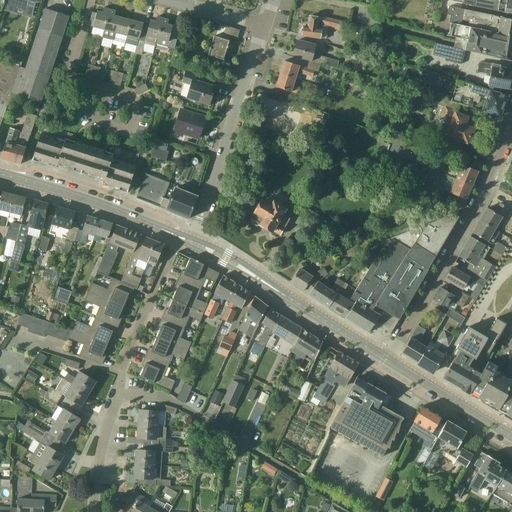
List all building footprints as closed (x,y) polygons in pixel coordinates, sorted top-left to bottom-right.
[(10,0),(8,6),(25,10),(27,0),(36,2),(36,0),(10,0)] [(511,0),(450,0),(451,0),(462,3),(462,4),(474,7),(511,14),(511,0)] [(45,8),(25,71),(20,69),(12,93),(41,103),(69,16),(45,8)] [(91,34),(102,37),(109,10),(103,8),(102,13),(97,11),(97,13),(92,12),(89,26),(93,27),(91,34)] [(109,10),(102,37),(102,38),(113,41),(114,38),(119,17),(114,16),(116,11),(109,10)] [(469,22),(468,27),(511,36),(511,19),(501,18),(500,19),(498,18),(499,17),(494,16),(464,10),(461,20),(469,22)] [(323,17),(323,19),(319,18),(310,16),(308,27),(303,27),(303,28),(301,29),(301,33),(302,34),(302,36),(326,39),(328,28),(340,30),(342,20),(323,17)] [(119,17),(114,38),(126,42),(131,20),(119,17)] [(143,24),(139,39),(137,46),(135,54),(141,56),(144,44),(155,47),(156,45),(157,39),(163,19),(157,17),(155,22),(150,20),(149,26),(143,24)] [(163,19),(157,39),(156,45),(175,50),(177,40),(169,38),(173,26),(168,25),(169,20),(163,19)] [(131,20),(126,42),(125,43),(137,46),(139,39),(143,24),(131,20)] [(504,61),(511,61),(511,36),(468,27),(457,25),(454,24),(451,37),(456,38),(454,48),(465,51),(504,61)] [(224,33),(227,34),(225,39),(214,36),(209,53),(209,56),(224,60),(224,59),(227,49),(228,46),(229,41),(228,41),(230,36),(237,37),(239,30),(227,26),(224,33)] [(316,45),(297,41),(294,53),(304,56),(303,59),(312,62),(312,61),(338,68),(340,60),(313,54),(316,45)] [(462,64),(465,51),(454,48),(436,44),(433,55),(445,58),(445,60),(462,64)] [(337,48),(335,54),(356,60),(358,54),(337,48)] [(24,59),(16,55),(13,63),(21,66),(24,59)] [(0,127),(12,93),(20,69),(0,60),(0,127)] [(280,74),(295,79),(297,72),(313,77),(315,71),(299,66),(284,61),(280,74)] [(488,90),(500,93),(501,88),(510,89),(511,74),(511,70),(507,70),(507,68),(501,67),(501,66),(492,65),(491,65),(479,64),(477,73),(485,74),(485,75),(489,76),(489,81),(488,81),(488,90)] [(88,65),(85,77),(91,78),(94,66),(88,65)] [(393,72),(399,74),(401,66),(395,65),(392,66),(391,70),(393,72)] [(94,66),(91,78),(97,80),(101,68),(94,66)] [(402,66),(400,74),(407,76),(409,68),(402,66)] [(186,70),(183,78),(181,84),(190,86),(186,98),(210,106),(213,94),(210,94),(213,86),(196,81),(198,74),(186,70)] [(108,83),(114,84),(117,73),(111,71),(108,83)] [(114,84),(120,86),(123,74),(117,73),(114,84)] [(295,79),(280,74),(276,87),(291,92),(298,94),(300,88),(293,86),(295,79)] [(457,82),(442,77),(441,82),(446,84),(445,88),(454,91),(457,82)] [(451,100),(484,111),(500,117),(509,95),(500,93),(488,90),(457,81),(457,82),(454,91),(451,100)] [(385,93),(393,95),(396,86),(388,83),(385,93)] [(145,84),(134,90),(137,95),(148,90),(145,84)] [(310,94),(322,98),(325,88),(313,85),(310,94)] [(381,95),(377,93),(373,103),(378,105),(381,95)] [(470,116),(464,114),(464,116),(457,113),(461,105),(430,95),(427,102),(434,105),(437,104),(445,107),(441,116),(448,119),(448,118),(452,119),(445,138),(459,144),(461,141),(468,144),(477,122),(469,119),(470,116)] [(288,107),(288,109),(269,104),(266,114),(270,115),(266,129),(297,138),(302,118),(294,116),(296,109),(288,107)] [(207,117),(180,109),(172,135),(182,138),(182,136),(200,141),(207,117)] [(5,142),(0,159),(20,165),(25,147),(29,136),(30,136),(37,116),(28,113),(21,132),(18,131),(10,128),(5,142)] [(32,160),(33,160),(57,168),(57,166),(64,141),(40,134),(32,160)] [(391,137),(388,144),(382,141),(380,147),(386,149),(385,151),(416,164),(417,162),(472,186),(478,171),(391,137)] [(64,141),(57,166),(81,173),(89,146),(65,139),(64,141)] [(187,144),(185,151),(196,154),(198,148),(187,144)] [(89,146),(81,173),(104,180),(112,159),(113,154),(89,146)] [(166,161),(169,151),(153,147),(151,157),(166,161)] [(103,185),(128,193),(136,166),(112,159),(104,180),(103,185)] [(445,190),(459,197),(466,200),(467,198),(472,186),(417,162),(416,164),(408,184),(442,198),(445,190)] [(160,208),(164,198),(170,183),(146,174),(136,198),(160,208)] [(160,208),(167,210),(188,219),(197,196),(176,188),(171,201),(164,198),(160,208)] [(0,201),(0,209),(10,212),(14,195),(2,192),(0,201)] [(14,195),(10,212),(22,215),(26,198),(14,195)] [(456,204),(463,207),(466,200),(459,197),(456,204)] [(256,210),(251,219),(262,226),(262,227),(265,229),(267,228),(272,232),(273,231),(280,235),(293,214),(267,198),(265,202),(262,201),(260,203),(258,204),(255,207),(256,210)] [(48,204),(35,200),(28,224),(28,226),(29,226),(35,228),(41,230),(42,225),(48,204)] [(495,213),(487,208),(480,221),(495,229),(508,208),(500,203),(495,213)] [(75,241),(78,229),(70,226),(75,212),(58,207),(52,224),(69,229),(66,239),(75,241)] [(323,218),(306,208),(303,214),(319,224),(323,218)] [(390,334),(412,296),(459,216),(453,213),(387,240),(385,242),(351,299),(355,302),(352,307),(345,319),(369,333),(378,317),(382,320),(387,323),(382,330),(382,332),(383,334),(384,335),(385,336),(388,336),(390,334)] [(78,229),(75,241),(85,244),(88,234),(95,236),(95,234),(99,220),(88,216),(83,231),(78,229)] [(99,220),(95,234),(107,238),(106,242),(109,243),(117,225),(99,220)] [(500,232),(495,229),(480,221),(472,233),(492,244),(500,232)] [(11,228),(8,227),(6,233),(18,236),(21,225),(12,223),(11,228)] [(117,225),(109,243),(100,263),(96,272),(108,278),(119,252),(117,251),(119,245),(134,252),(141,235),(117,225)] [(6,233),(5,239),(16,241),(18,236),(6,233)] [(163,244),(146,237),(141,235),(134,252),(121,283),(134,289),(134,288),(137,289),(148,263),(155,265),(163,244)] [(470,264),(467,269),(487,281),(495,266),(483,259),(490,248),(470,236),(458,257),(470,264)] [(42,237),(38,250),(45,252),(49,239),(42,237)] [(506,248),(498,243),(497,243),(493,249),(494,250),(502,255),(506,248)] [(19,264),(24,246),(16,244),(11,262),(19,264)] [(190,258),(185,271),(182,270),(178,279),(201,289),(205,278),(215,282),(220,273),(210,268),(190,258)] [(95,277),(96,272),(100,263),(97,261),(91,275),(95,277)] [(309,294),(318,282),(318,281),(328,275),(323,268),(314,274),(312,276),(300,269),(291,283),(303,291),(303,290),(309,294)] [(487,281),(467,269),(464,274),(452,268),(445,279),(462,289),(466,284),(470,286),(473,281),(483,287),(487,281)] [(222,305),(225,298),(229,291),(235,294),(239,286),(223,275),(214,293),(204,314),(211,317),(218,303),(222,305)] [(318,282),(309,294),(309,295),(328,308),(344,283),(337,278),(329,290),(326,287),(331,281),(326,277),(321,284),(318,282)] [(134,289),(121,283),(111,279),(107,289),(92,283),(89,292),(123,306),(128,296),(131,298),(134,289)] [(201,289),(178,279),(174,288),(177,289),(173,299),(204,312),(208,304),(197,299),(201,289)] [(344,283),(328,308),(345,319),(352,307),(355,302),(351,299),(348,298),(347,300),(340,296),(347,285),(344,283)] [(229,291),(225,298),(231,301),(223,320),(228,323),(235,310),(234,309),(236,305),(242,309),(250,292),(239,286),(235,294),(229,291)] [(71,293),(57,288),(53,299),(67,304),(71,293)] [(433,299),(449,308),(453,311),(457,304),(462,307),(469,296),(457,289),(454,296),(440,288),(433,299)] [(123,306),(89,292),(85,300),(100,307),(95,317),(118,326),(122,318),(119,317),(123,306)] [(21,298),(12,296),(10,306),(18,308),(21,298)] [(267,306),(255,296),(239,330),(252,337),(259,323),(267,306)] [(200,321),(204,312),(173,299),(168,310),(165,309),(162,317),(185,327),(189,317),(200,321)] [(281,316),(270,308),(262,323),(266,326),(258,345),(261,346),(257,353),(261,355),(270,336),(270,337),(273,331),(281,316)] [(431,314),(442,320),(445,315),(446,314),(435,308),(431,314)] [(449,308),(446,314),(445,315),(458,323),(455,329),(457,331),(465,318),(453,311),(449,308)] [(59,316),(48,312),(45,320),(56,323),(59,316)] [(16,324),(22,326),(27,328),(26,331),(43,337),(44,334),(67,342),(69,338),(72,331),(20,313),(16,324)] [(281,316),(273,331),(294,344),(301,329),(281,316)] [(115,335),(118,326),(95,317),(91,327),(76,321),(73,329),(107,344),(112,334),(115,335)] [(185,327),(162,317),(158,326),(161,328),(156,338),(188,351),(191,342),(180,338),(185,327)] [(508,324),(498,318),(488,336),(469,325),(451,356),(454,358),(443,378),(461,388),(461,389),(470,394),(471,392),(481,373),(470,367),(475,359),(477,360),(483,350),(491,354),(508,324)] [(402,353),(418,363),(427,347),(425,346),(428,342),(421,337),(425,330),(418,326),(402,353)] [(73,329),(72,331),(69,338),(84,344),(79,356),(102,364),(106,355),(103,354),(107,344),(73,329)] [(301,329),(294,344),(316,357),(323,342),(301,329)] [(237,333),(232,330),(230,334),(223,331),(217,344),(230,349),(237,333)] [(427,347),(418,363),(433,372),(443,357),(436,353),(442,343),(449,347),(455,336),(445,330),(436,345),(431,342),(428,348),(427,347)] [(184,360),(188,351),(156,338),(152,348),(149,347),(145,356),(168,366),(173,355),(184,360)] [(358,363),(339,352),(312,396),(322,402),(333,384),(331,383),(333,379),(344,386),(358,363)] [(168,366),(145,356),(142,365),(145,366),(140,377),(154,383),(171,390),(175,381),(164,376),(168,366)] [(64,365),(78,369),(80,363),(66,359),(64,365)] [(478,397),(478,398),(498,410),(500,407),(507,411),(505,414),(511,417),(511,379),(501,373),(496,371),(498,366),(488,361),(481,373),(471,392),(478,397)] [(38,376),(30,371),(26,378),(34,383),(38,376)] [(64,379),(86,392),(89,388),(91,389),(95,382),(80,372),(76,378),(68,373),(64,379)] [(329,428),(334,431),(358,444),(379,404),(386,393),(357,377),(329,428)] [(86,392),(64,379),(57,391),(50,387),(47,392),(60,400),(63,395),(81,406),(86,398),(84,396),(86,392)] [(244,384),(233,379),(223,402),(234,407),(244,384)] [(296,399),(300,391),(291,387),(288,395),(296,399)] [(223,394),(215,390),(210,402),(218,405),(223,394)] [(56,406),(60,400),(47,392),(43,398),(56,406)] [(188,397),(180,392),(177,399),(185,404),(188,397)] [(269,395),(262,392),(258,402),(265,405),(269,395)] [(175,415),(177,409),(163,404),(161,411),(175,415)] [(379,404),(358,444),(382,457),(387,448),(389,448),(392,440),(394,441),(396,433),(399,433),(401,424),(391,419),(395,413),(379,404)] [(424,406),(413,424),(430,434),(441,417),(424,406)] [(56,421),(70,429),(73,425),(75,427),(80,419),(64,409),(56,421)] [(141,419),(141,424),(163,426),(163,421),(157,420),(158,411),(139,410),(139,419),(141,419)] [(457,448),(466,433),(466,432),(447,420),(436,438),(432,444),(421,464),(430,470),(438,456),(437,455),(440,450),(455,458),(454,460),(465,467),(472,454),(461,448),(460,450),(457,448)] [(70,429),(56,421),(49,433),(34,424),(33,425),(31,429),(50,441),(53,436),(65,443),(70,435),(68,433),(70,429)] [(14,422),(7,422),(6,427),(9,430),(14,431),(14,422)] [(164,426),(163,426),(141,424),(141,429),(138,429),(137,438),(155,439),(155,445),(159,445),(173,446),(173,440),(165,440),(166,428),(164,427),(164,426)] [(50,441),(31,429),(28,435),(27,435),(40,443),(34,454),(54,466),(56,462),(58,464),(63,456),(47,446),(50,441)] [(431,435),(427,442),(432,444),(436,438),(435,437),(431,435)] [(173,446),(159,445),(158,451),(136,450),(136,459),(138,459),(138,464),(154,465),(161,466),(162,452),(173,452),(173,446)] [(480,469),(477,475),(473,481),(478,484),(482,478),(497,486),(506,470),(494,463),(496,460),(495,460),(494,457),(491,455),(488,456),(487,455),(482,452),(474,465),(480,469)] [(51,471),(54,466),(34,454),(32,454),(29,460),(36,464),(33,470),(49,480),(54,472),(51,471)] [(276,469),(265,463),(262,468),(273,474),(276,469)] [(154,465),(138,464),(138,469),(135,469),(134,478),(153,479),(154,465)] [(27,474),(30,469),(25,466),(21,471),(27,474)] [(240,466),(238,476),(245,477),(246,467),(240,466)] [(291,477),(278,470),(276,477),(287,484),(291,477)] [(511,473),(506,470),(497,486),(493,494),(511,504),(511,473)] [(392,482),(385,478),(376,496),(383,500),(392,482)] [(478,493),(489,496),(492,483),(481,481),(478,493)] [(459,498),(464,488),(457,484),(451,494),(459,498)] [(173,498),(177,492),(167,487),(164,494),(173,498)] [(146,511),(152,502),(133,491),(128,501),(135,505),(131,511),(146,511)] [(31,494),(31,499),(30,511),(43,511),(44,506),(56,506),(57,495),(31,494)] [(17,508),(11,508),(10,511),(30,511),(31,499),(17,499),(17,508)] [(152,502),(146,511),(169,511),(152,502)] [(327,511),(330,505),(324,502),(320,510),(325,511),(327,511)] [(332,502),(328,511),(329,511),(337,511),(340,507),(332,502)]
